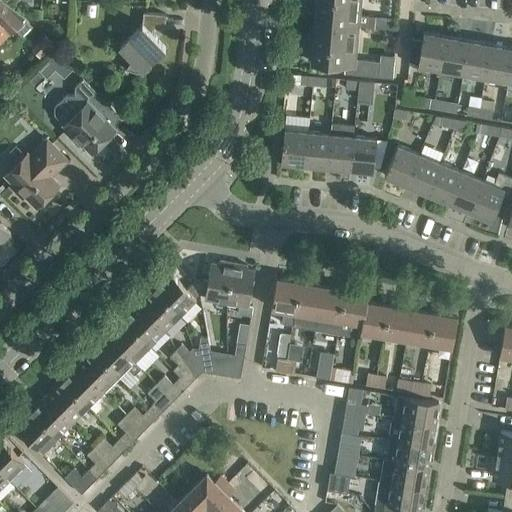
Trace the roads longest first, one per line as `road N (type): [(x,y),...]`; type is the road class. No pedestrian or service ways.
road 1 (residential): [(0,304),(186,115),(203,72),(211,0)]
road 2 (residential): [(484,275),(363,226),(237,212),(194,179)]
road 3 (unclassified): [(0,372),(194,179)]
road 4 (residential): [(442,511),(484,275)]
road 5 (unclassified): [(194,179),(226,145),(241,113),(258,0)]
